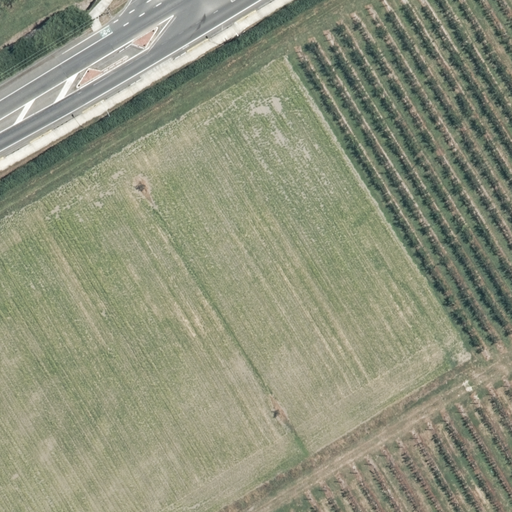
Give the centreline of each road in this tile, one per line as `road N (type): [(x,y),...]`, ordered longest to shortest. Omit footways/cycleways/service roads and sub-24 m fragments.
road 1 (tertiary): [(217,8),(150,59),(0,140)]
road 2 (tertiary): [(0,109),(183,0)]
